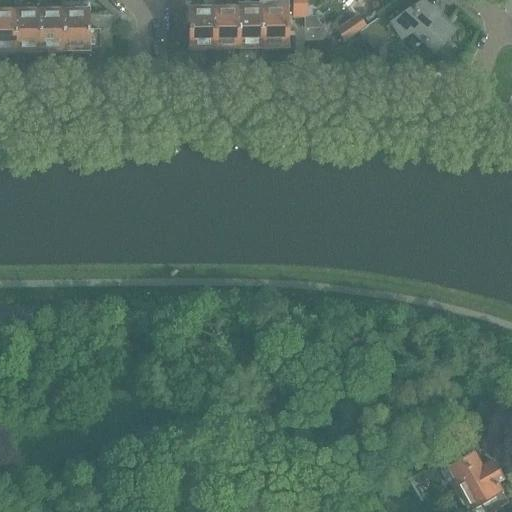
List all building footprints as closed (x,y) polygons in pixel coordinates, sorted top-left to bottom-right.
[(200,0),(204,3),(204,9),(188,9),(188,12),(185,12),(185,26),(188,26),(188,49),(191,49),(191,52),(205,52),(205,49),(213,49),(213,9),(212,0),(200,0)] [(291,0),(292,7),(289,7),(289,4),(260,4),(261,48),(263,48),(263,51),(277,51),(277,48),(286,48),(285,18),(304,18),(304,29),(321,29),(321,15),(304,15),(303,0),(291,0)] [(99,48),(99,32),(108,32),(108,31),(112,31),(112,17),(87,17),(87,12),(89,12),(89,3),(61,4),(62,11),(63,54),(65,54),(65,51),(75,51),(75,54),(85,54),(85,51),(87,51),(87,48),(99,48)] [(365,27),(359,31),(371,50),(391,37),(402,30),(402,29),(405,27),(434,53),(453,31),(443,23),(452,13),(441,3),(433,8),(429,10),(421,3),(386,27),(379,17),(365,27)] [(253,48),(261,48),(260,4),(257,4),(257,8),(237,9),(237,49),(239,49),(239,52),(253,51),(253,48)] [(237,9),(213,9),(213,49),(215,49),(215,52),(229,52),(229,49),(237,49),(237,9)] [(27,55),(39,55),(38,11),(14,12),(15,55),(17,55),(17,52),(27,52),(27,55)] [(62,11),(38,11),(39,55),(41,55),(41,52),(51,52),(51,55),(63,54),(62,11)] [(14,12),(0,12),(0,52),(3,52),(3,55),(15,55),(14,12)] [(357,16),(336,30),(343,42),(359,31),(365,27),(357,16)] [(511,389),(485,386),(483,406),(511,408),(511,389)] [(511,408),(483,406),(454,424),(461,436),(483,421),(510,424),(511,409),(511,408)] [(496,484),(502,480),(491,461),(480,467),(471,453),(466,456),(460,444),(438,456),(453,482),(447,485),(462,511),(468,511),(479,506),(483,511),(491,511),(507,503),(496,484)]
